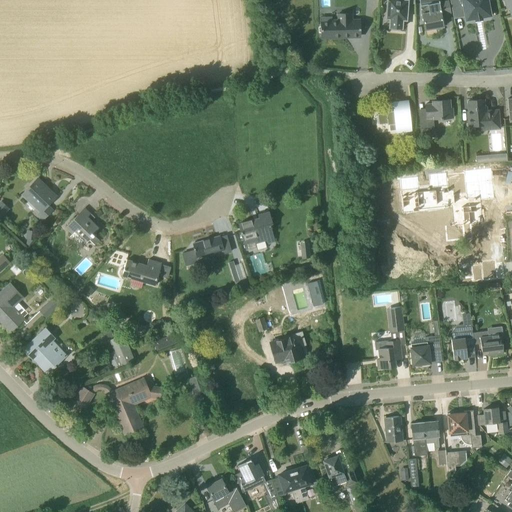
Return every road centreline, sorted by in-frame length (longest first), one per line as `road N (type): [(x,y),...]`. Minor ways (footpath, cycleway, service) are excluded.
road 1 (residential): [(239,200),(179,230),(146,225),(75,170),(44,158),(0,157)]
road 2 (residential): [(137,477),(262,425),(360,396)]
road 3 (residential): [(137,477),(96,464),(56,434),(0,374)]
road 4 (residential): [(350,76),(511,79)]
road 5 (unclassified): [(360,396),(511,382)]
